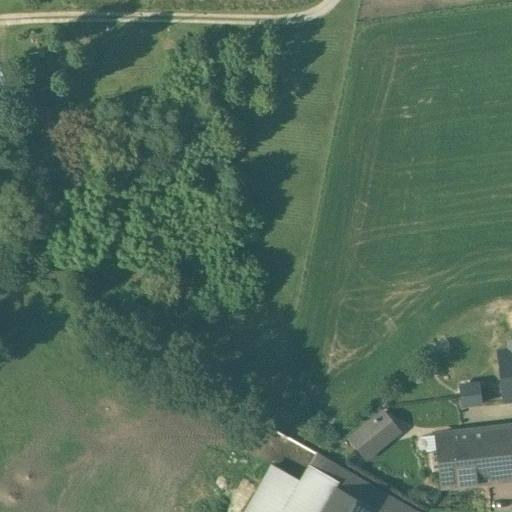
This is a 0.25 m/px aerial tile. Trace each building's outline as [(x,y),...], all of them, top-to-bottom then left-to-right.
[(511,381),(509,353),(457,359),(463,407),(511,400),(511,381)] [(383,413),(350,440),(364,458),(397,431),(383,413)] [(511,425),(434,435),(441,487),(511,478),(511,425)] [(299,483),(282,511),(321,511),(336,487),(377,511),(387,495),(317,453),(299,483)] [(282,511),(299,483),(272,467),(245,511),(282,511)] [(336,487),(321,511),(376,511),(377,511),(336,487)] [(416,511),(387,495),(377,511),(376,511),(416,511)]
